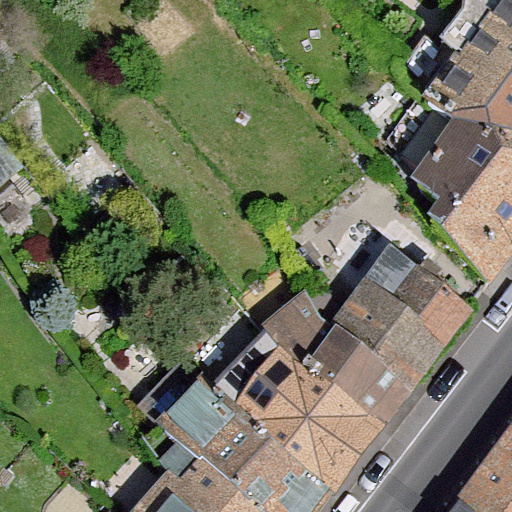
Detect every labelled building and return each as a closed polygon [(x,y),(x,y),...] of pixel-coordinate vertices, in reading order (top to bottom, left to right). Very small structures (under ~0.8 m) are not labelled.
[(511,0),(481,0),(409,91),(431,110),(511,168),(511,0)] [(511,168),(431,110),(411,135),(445,160),(421,193),(450,217),(437,232),(489,286),(511,255),(511,168)] [(0,202),(33,176),(0,138),(0,202)] [(321,511),(472,313),(392,251),(331,328),(304,292),(255,331),(272,354),(232,402),(200,374),(153,423),(198,466),(182,486),(166,475),(132,511),(321,511)] [(511,511),(511,447),(464,511),(511,511)]
